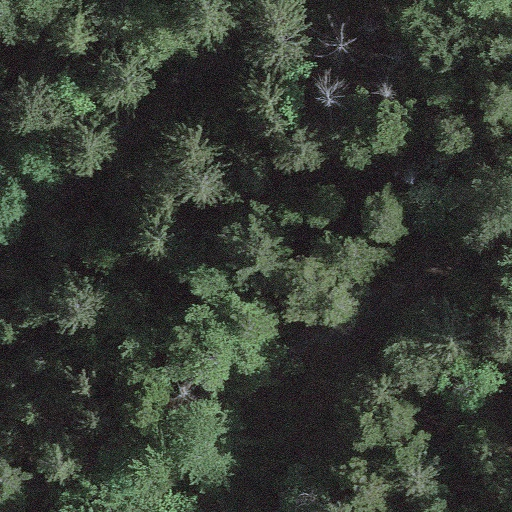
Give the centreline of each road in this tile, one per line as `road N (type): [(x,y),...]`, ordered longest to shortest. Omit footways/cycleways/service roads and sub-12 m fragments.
road 1 (track): [(511,214),(79,461),(5,511)]
road 2 (track): [(253,0),(128,146),(0,240)]
